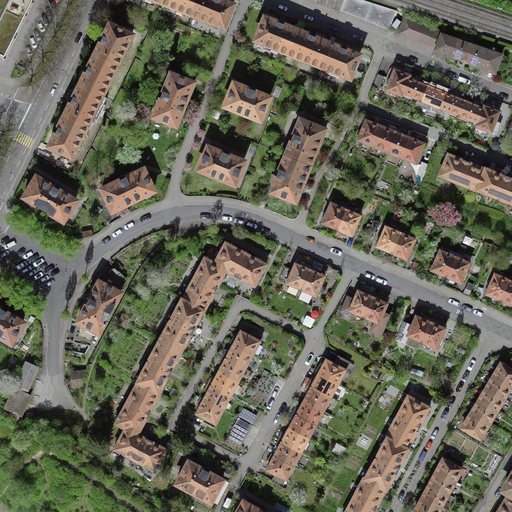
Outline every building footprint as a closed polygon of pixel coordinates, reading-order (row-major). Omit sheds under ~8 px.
[(0,0),(0,54),(4,56),(32,0),(0,0)] [(161,0),(161,2),(192,15),(198,0),(161,0)] [(223,0),(198,0),(192,15),(224,28),(233,4),(223,0)] [(313,0),(340,11),(341,9),(344,0),(313,0)] [(363,0),(344,0),(341,9),(389,29),(396,11),(363,0)] [(399,32),(436,47),(442,34),(443,32),(405,16),(399,32)] [(281,23),(265,17),(255,40),(287,53),(296,29),(281,23)] [(94,54),(117,65),(132,35),(110,23),(103,36),(101,39),(100,42),(94,54)] [(312,36),(296,29),(287,53),(318,65),(328,42),(312,36)] [(442,34),(436,47),(435,49),(467,62),(494,73),(502,55),(442,34)] [(344,48),(328,42),(318,65),(350,78),(360,55),(344,48)] [(79,84),(102,96),(117,65),(94,54),(88,66),(86,69),(85,72),(79,84)] [(402,72),(395,69),(390,79),(389,78),(386,85),(388,86),(386,90),(401,95),(402,93),(408,78),(409,75),(402,72)] [(193,82),(171,73),(153,116),(176,125),(184,104),(193,82)] [(384,76),(378,74),(373,86),(379,89),(384,76)] [(418,81),(408,78),(402,93),(421,100),(427,85),(418,81)] [(270,97),(234,82),(229,94),(224,106),(260,120),(270,97)] [(64,115),(87,126),(102,96),(79,84),(73,96),(71,99),(70,102),(64,115)] [(436,89),(427,85),(421,100),(440,108),(447,90),(437,86),(436,87),(436,89)] [(457,94),(447,90),(440,108),(459,115),(465,100),(456,97),(457,96),(457,94)] [(474,104),(465,100),(459,115),(478,123),(484,108),(474,104)] [(486,102),(484,108),(478,123),(476,126),(497,134),(501,123),(496,121),(500,111),(492,108),(492,106),(493,105),(486,102)] [(49,145),(72,157),(87,126),(64,115),(58,127),(58,126),(56,129),(55,132),(55,133),(49,145)] [(370,121),(366,119),(357,140),(373,146),(381,125),(383,118),(376,116),(374,122),(370,121)] [(324,129),(300,119),(286,155),(310,165),(317,147),(324,129)] [(385,127),(381,125),(373,146),(387,152),(397,127),(391,125),(389,129),(385,127)] [(402,130),(397,127),(387,152),(401,157),(410,137),(405,135),(401,133),(402,130)] [(412,130),(410,137),(401,157),(416,163),(425,143),(421,141),(417,140),(420,133),(412,130)] [(244,161),(208,146),(203,158),(198,169),(235,184),(244,161)] [(466,161),(448,153),(439,175),(476,190),(485,168),(466,161)] [(310,165),(286,155),(271,191),(295,201),(302,183),(310,165)] [(485,167),(485,168),(476,190),(511,203),(511,177),(507,176),(485,167)] [(123,178),(102,188),(112,210),(154,190),(144,168),(123,178)] [(63,221),(76,200),(56,188),(36,176),(23,197),(63,221)] [(97,179),(90,182),(94,192),(102,188),(99,183),(97,179)] [(339,206),(331,202),(327,212),(325,211),(322,218),(324,219),(322,223),(324,223),(337,229),(347,206),(340,203),(339,206)] [(354,209),(347,206),(337,229),(350,235),(352,235),(353,231),(355,232),(358,226),(356,225),(360,215),(353,212),(354,209)] [(393,229),(386,226),(381,236),(379,235),(376,242),(378,243),(377,246),(378,247),(392,253),(402,229),(395,226),(393,229)] [(409,232),(402,229),(392,253),(405,258),(406,259),(408,255),(410,256),(413,250),(411,249),(415,239),(408,235),(409,232)] [(226,242),(214,262),(227,269),(226,271),(235,275),(255,286),(267,264),(226,242)] [(448,253),(440,249),(436,259),(434,259),(431,265),(433,266),(431,270),(433,270),(446,276),(456,253),(449,250),(448,253)] [(464,256),(456,253),(446,276),(460,282),(461,283),(463,279),(465,280),(468,273),(465,272),(470,262),(462,259),(464,256)] [(181,298),(205,310),(215,290),(226,271),(227,269),(214,262),(205,257),(183,298),(182,297),(181,298)] [(301,289),(311,266),(305,263),(304,265),(303,266),(295,262),(292,270),(284,267),(279,279),(301,289)] [(316,268),(311,266),(301,289),(316,296),(318,292),(319,293),(322,286),(320,285),(325,275),(316,272),(317,270),(318,269),(316,268)] [(100,281),(99,280),(88,301),(77,322),(78,322),(74,342),(72,352),(85,355),(97,332),(98,333),(121,292),(119,291),(126,278),(114,267),(100,281)] [(502,276),(495,273),(490,283),(489,282),(486,289),(488,290),(486,293),(487,294),(501,300),(511,276),(504,273),(502,276)] [(511,276),(501,300),(511,304),(511,276)] [(352,312),(364,317),(374,293),(367,290),(367,292),(366,293),(358,290),(354,299),(348,297),(341,311),(351,315),(352,312)] [(380,296),(374,293),(364,317),(376,322),(372,331),(381,334),(389,315),(383,313),(388,303),(379,299),(380,298),(380,296)] [(159,339),(181,351),(192,331),(204,310),(205,310),(181,298),(159,339)] [(0,307),(0,336),(11,343),(23,322),(0,307)] [(131,318),(123,314),(120,319),(118,323),(126,328),(131,318)] [(397,339),(419,348),(432,318),(426,315),(425,317),(424,318),(416,315),(412,325),(405,322),(397,339)] [(439,321),(432,318),(419,348),(419,349),(422,342),(437,348),(446,328),(437,324),(438,323),(439,321)] [(233,344),(253,355),(262,336),(253,331),(254,328),(244,323),(240,330),(236,338),(235,337),(234,336),(230,343),(233,344)] [(170,372),(181,351),(159,339),(136,381),(159,394),(160,393),(159,393),(170,372)] [(222,356),(245,368),(253,355),(233,344),(229,351),(228,352),(227,351),(225,351),(222,356)] [(218,371),(238,382),(245,368),(222,356),(219,361),(221,362),(222,363),(222,364),(218,371)] [(319,373),(338,383),(349,362),(338,356),(335,363),(326,359),(322,366),(321,366),(319,365),(316,371),(319,373)] [(25,361),(4,408),(21,416),(31,395),(27,393),(39,367),(25,361)] [(493,375),(511,386),(511,385),(511,369),(501,362),(499,365),(493,375)] [(261,377),(273,383),(276,377),(280,370),(268,363),(261,377)] [(84,378),(86,371),(83,371),(72,372),(74,387),(82,386),(84,378)] [(230,396),(238,382),(218,371),(214,379),(213,379),(212,379),(211,378),(208,383),(230,396)] [(308,385),(331,397),(338,383),(319,373),(315,380),(314,380),(313,381),(312,380),(311,380),(308,385)] [(504,399),(511,386),(493,375),(492,377),(486,387),(504,399)] [(253,390),(265,397),(269,390),(273,383),(261,377),(253,390)] [(149,413),(159,394),(136,381),(136,382),(137,382),(115,423),(125,428),(137,435),(138,433),(149,413)] [(223,409),(230,396),(208,383),(205,389),(206,390),(207,390),(207,391),(203,399),(223,409)] [(304,400),(323,411),(331,397),(308,385),(305,390),(307,390),(308,391),(307,392),(308,393),(304,400)] [(497,411),(504,399),(486,387),(484,390),(478,400),(497,411)] [(263,401),(265,397),(253,390),(249,399),(261,405),(263,401)] [(408,394),(386,435),(409,448),(409,447),(408,447),(419,427),(430,406),(408,394)] [(223,409),(203,399),(201,397),(197,403),(199,404),(200,405),(196,413),(215,424),(223,409)] [(293,412),(316,424),(323,411),(304,400),(300,408),(299,407),(299,408),(297,408),(296,407),(293,412)] [(490,423),(497,411),(478,400),(477,402),(471,412),(490,423)] [(256,415),(243,408),(238,417),(251,424),(253,419),(256,415)] [(308,438),(316,424),(293,412),(290,417),(292,418),(293,418),(293,420),(289,427),(308,438)] [(480,438),(490,423),(471,412),(469,414),(462,427),(480,438)] [(245,434),(251,424),(238,417),(227,438),(240,444),(245,434)] [(301,452),(308,438),(289,427),(285,435),(285,434),(284,436),(282,435),(281,434),(278,439),(301,452)] [(147,438),(138,433),(137,435),(125,428),(114,449),(155,471),(167,449),(147,438)] [(386,436),(364,477),(363,477),(386,490),(398,469),(409,448),(386,435),(386,436)] [(294,465),(301,452),(278,439),(275,444),(277,445),(278,446),(278,447),(274,455),(294,465)] [(286,479),(294,465),(274,455),(271,453),(268,459),(269,460),(271,461),(267,469),(275,473),(271,481),(282,486),(286,479)] [(436,471),(455,481),(462,468),(443,458),(441,461),(436,471)] [(206,470),(188,460),(176,482),(211,501),(223,479),(206,470)] [(448,494),(455,481),(436,471),(434,474),(429,484),(448,494)] [(386,490),(363,477),(344,511),(373,511),(374,510),(385,490),(386,490)] [(441,507),(448,494),(429,484),(428,486),(422,496),(441,507)] [(511,511),(511,492),(511,493),(505,504),(499,511),(511,511)] [(413,511),(438,511),(441,507),(422,496),(421,499),(414,511),(413,511)] [(264,511),(243,500),(236,511),(264,511)]
